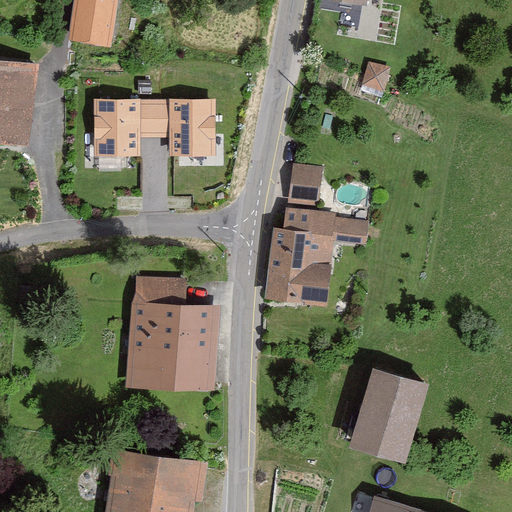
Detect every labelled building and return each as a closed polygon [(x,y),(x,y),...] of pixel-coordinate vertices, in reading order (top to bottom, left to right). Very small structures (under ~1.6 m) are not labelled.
[(116,0),(74,0),(69,37),(110,43),(116,0)] [(43,62),(0,56),(0,139),(31,143),(43,62)] [(370,60),(365,82),(386,87),(391,65),(370,60)] [(139,97),(96,96),(95,150),(139,151),(139,97)] [(215,150),(215,97),(171,97),(172,150),(215,150)] [(319,179),(294,177),(293,197),(317,199),(319,179)] [(339,210),(288,204),(286,225),(279,224),(271,297),(330,303),(338,230),(368,233),(369,220),(338,217),(339,210)] [(191,276),(138,274),(134,383),(219,386),(222,305),(190,304),(191,276)] [(436,383),(380,366),(356,444),(413,461),(436,383)] [(205,511),(213,462),(120,447),(109,511),(205,511)] [(438,511),(381,495),(375,511),(438,511)]
